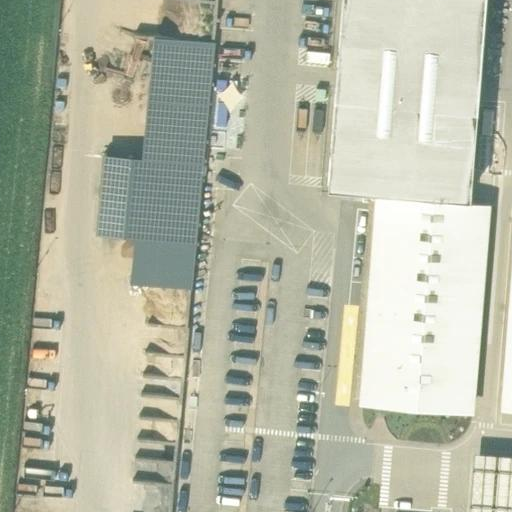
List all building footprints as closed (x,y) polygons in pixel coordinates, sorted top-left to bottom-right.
[(343,0),(336,94),(477,105),(485,0),(343,0)] [(99,148),(91,228),(128,231),(123,278),(187,284),(211,36),(148,30),(136,151),(99,148)] [(477,105),(336,94),(328,184),(470,196),(477,105)] [(487,205),(379,197),(363,400),(471,407),(487,205)] [(511,277),(502,409),(511,410),(511,277)] [(511,511),(511,453),(474,451),(468,511),(511,511)]
